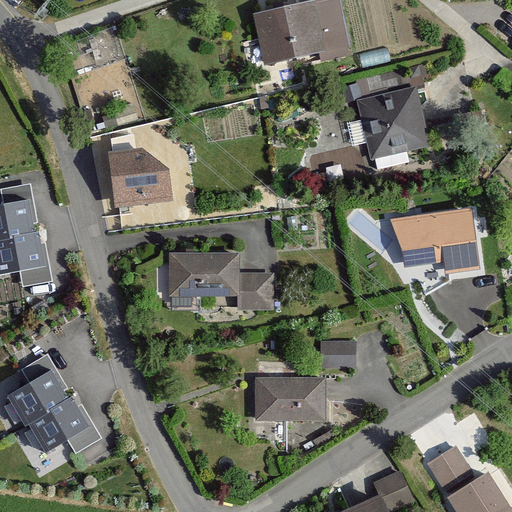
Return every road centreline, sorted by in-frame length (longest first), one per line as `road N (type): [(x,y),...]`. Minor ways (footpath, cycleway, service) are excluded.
road 1 (unclassified): [(196,511),(144,415),(58,117),(0,16)]
road 2 (unclassified): [(511,350),(259,511)]
